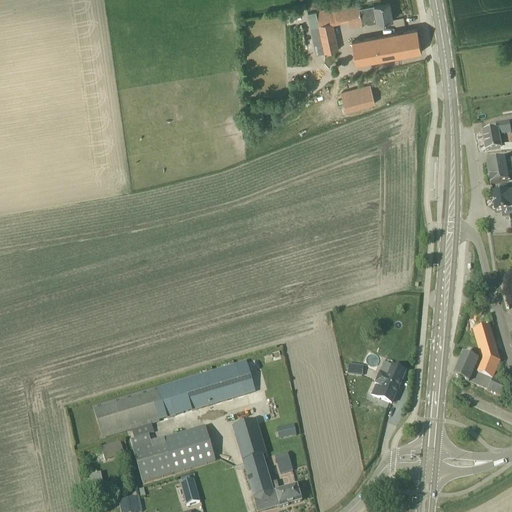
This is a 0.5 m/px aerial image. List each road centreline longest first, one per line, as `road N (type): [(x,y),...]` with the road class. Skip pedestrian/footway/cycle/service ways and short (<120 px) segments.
road 1 (primary): [(431,452),(447,256)]
road 2 (unclassified): [(511,364),(472,234)]
road 3 (primary): [(453,132),(438,0)]
